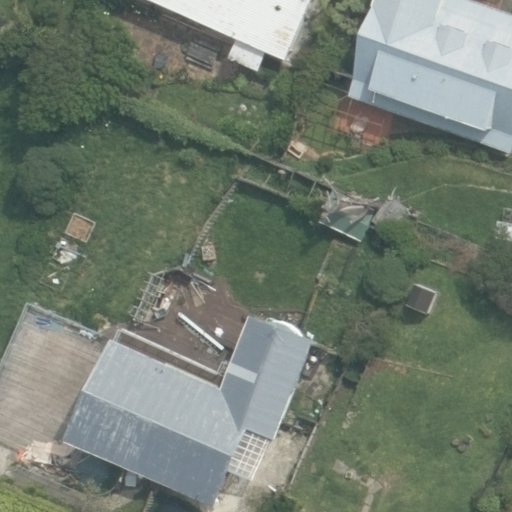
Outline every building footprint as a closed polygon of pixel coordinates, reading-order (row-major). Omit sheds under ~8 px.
[(237,58),(267,72),(273,59),(276,52),(294,60),(321,0),(164,0),(247,37),(237,58)] [(393,0),(360,94),(511,147),(511,9),(484,0),(393,0)] [(511,224),(503,222),(497,253),(511,255),(511,224)] [(207,339),(229,286),(192,272),(172,277),(155,317),(207,339)] [(79,440),(220,505),(239,463),(262,474),(280,434),(283,436),(328,338),(269,311),(235,386),(127,336),(79,440)] [(0,492),(0,511),(69,511),(5,482),(0,492)]
